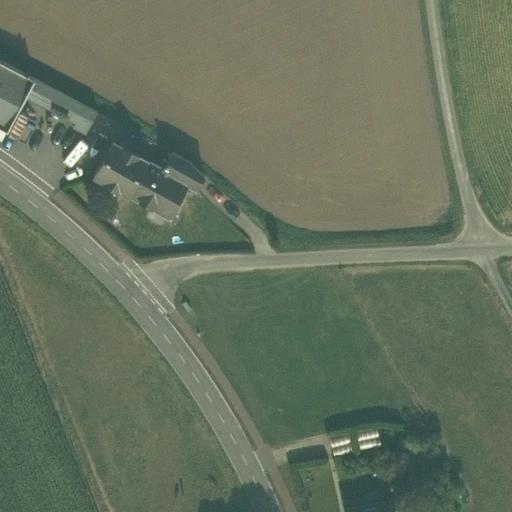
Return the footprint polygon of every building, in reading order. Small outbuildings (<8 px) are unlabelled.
[(0,59),(0,125),(6,129),(24,95),(34,77),(0,59)] [(24,95),(75,121),(84,104),(34,77),(24,95)] [(97,111),(84,104),(75,121),(73,126),(85,132),(97,111)] [(20,110),(8,131),(17,135),(29,114),(20,110)] [(128,193),(164,213),(182,180),(196,188),(204,174),(188,160),(171,150),(162,167),(113,140),(94,175),(128,193)] [(376,426),(356,431),(361,450),(381,445),(376,426)] [(348,431),(329,435),(334,454),(353,450),(348,431)] [(343,509),(344,511),(390,511),(387,500),(360,507),(360,505),(345,508),(343,509)]
